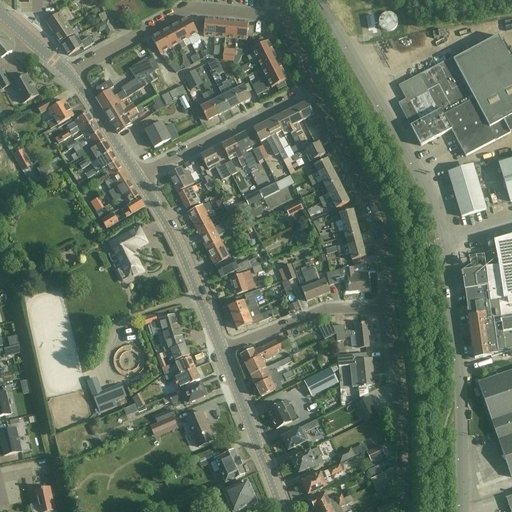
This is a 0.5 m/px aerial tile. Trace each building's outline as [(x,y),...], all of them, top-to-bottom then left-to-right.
[(99,16),(102,23),(108,20),(104,13),(99,16)] [(397,26),(398,22),(397,19),(395,16),(392,14),(388,13),(385,14),(382,16),(379,19),(379,22),(379,26),(382,29),(385,31),(388,32),(392,31),(395,29),(397,26)] [(46,22),(54,34),(67,26),(59,14),(46,22)] [(368,29),(375,28),(375,23),(373,16),(366,17),(368,29)] [(189,18),(179,24),(188,40),(198,34),(189,18)] [(199,22),(198,33),(204,34),(204,37),(215,39),(217,20),(206,19),(205,22),(199,22)] [(227,21),(217,20),(215,39),(225,40),(227,21)] [(115,34),(108,21),(96,28),(99,33),(105,30),(109,37),(115,34)] [(227,21),(225,40),(236,41),(237,22),(227,21)] [(248,24),(237,22),(236,41),(247,42),(247,38),(253,38),(254,27),(248,27),(248,24)] [(183,42),(188,40),(179,24),(170,29),(179,45),(182,50),(186,48),(183,42)] [(69,28),(67,26),(54,34),(61,44),(69,38),(70,39),(75,36),(76,37),(78,36),(74,30),(71,32),(69,28)] [(170,50),(179,45),(170,29),(161,34),(170,50)] [(152,39),(160,55),(170,50),(161,34),(152,39)] [(199,52),(204,49),(196,35),(191,39),(199,52)] [(62,46),(68,56),(82,47),(84,50),(93,45),(89,38),(86,40),(86,41),(80,44),(76,37),(62,46)] [(452,59),(399,87),(406,100),(398,105),(421,147),(451,131),(465,157),(511,131),(511,62),(498,37),(453,61),(452,59)] [(257,60),(273,52),(268,42),(266,44),(263,38),(253,43),(256,49),(252,50),(254,54),(247,58),(250,64),(257,60)] [(400,50),(411,46),(409,41),(398,45),(400,50)] [(4,45),(0,48),(0,59),(12,53),(4,45)] [(364,53),(367,63),(380,59),(377,48),(364,53)] [(273,52),(257,60),(262,70),(278,61),(273,52)] [(197,56),(191,59),(194,65),(200,61),(197,56)] [(96,99),(112,123),(136,110),(133,105),(126,109),(122,102),(151,84),(158,80),(152,70),(158,66),(153,58),(147,61),(146,59),(129,70),(136,81),(121,89),(123,92),(114,98),(109,90),(100,96),(96,99)] [(216,60),(209,63),(213,72),(215,71),(221,68),(217,60),(216,60)] [(278,61),(262,70),(267,79),(283,71),(278,61)] [(248,65),(241,68),(243,73),(244,74),(250,70),(248,65)] [(178,66),(172,70),(176,74),(181,71),(178,66)] [(183,77),(191,91),(202,85),(195,71),(183,77)] [(283,71),(267,79),(272,89),(276,86),(278,91),(286,87),(284,82),(288,81),(283,71)] [(3,72),(0,73),(0,85),(3,90),(11,85),(3,72)] [(27,76),(13,84),(24,104),(39,96),(27,76)] [(228,82),(228,83),(240,105),(251,99),(244,86),(238,89),(233,79),(229,81),(228,82)] [(96,89),(100,96),(109,90),(115,87),(111,81),(96,89)] [(229,110),(240,105),(228,83),(223,85),(228,94),(222,97),(229,110)] [(259,83),(252,86),(257,96),(263,93),(259,83)] [(182,87),(169,94),(174,102),(179,100),(184,97),(187,96),(182,87)] [(211,90),(206,92),(218,116),(229,110),(222,97),(216,100),(211,90)] [(207,121),(218,116),(206,92),(202,95),(207,105),(201,108),(207,121)] [(162,97),(166,106),(173,103),(168,94),(162,97)] [(184,97),(179,100),(185,111),(190,108),(184,97)] [(153,102),(158,111),(164,108),(159,98),(153,102)] [(47,125),(50,130),(74,117),(65,101),(55,107),(51,100),(37,108),(41,115),(49,111),(55,120),(47,125)] [(307,103),(297,108),(303,121),(309,118),(315,129),(320,127),(307,103)] [(297,124),(303,121),(297,108),(286,114),(298,138),(303,135),(297,124)] [(31,110),(19,115),(22,121),(33,116),(31,110)] [(139,115),(136,110),(112,123),(119,134),(131,126),(128,121),(139,115)] [(61,136),(55,140),(58,145),(64,141),(79,132),(81,131),(94,123),(88,113),(75,122),(79,128),(71,133),(72,134),(70,135),(68,132),(61,136)] [(196,114),(174,124),(179,136),(201,125),(196,114)] [(294,140),(298,138),(286,114),(275,119),(282,132),(288,129),(294,140)] [(265,124),(280,155),(284,162),(288,159),(276,135),(282,132),(275,119),(265,124)] [(84,136),(66,147),(69,151),(78,145),(79,146),(100,133),(98,130),(94,123),(81,131),(82,133),(84,136)] [(161,123),(146,132),(155,149),(171,140),(172,143),(179,139),(173,129),(171,126),(165,129),(161,123)] [(275,157),(280,155),(265,124),(254,130),(260,143),(267,140),(275,157)] [(82,151),(72,157),(74,160),(79,158),(79,159),(91,152),(106,142),(100,133),(79,146),(82,151)] [(247,156),(246,153),(252,149),(245,134),(233,140),(243,159),(247,167),(248,169),(256,165),(251,154),(247,156)] [(243,169),(247,167),(243,159),(233,140),(222,146),(230,161),(237,158),(243,169)] [(96,156),(80,167),(82,170),(88,167),(97,161),(112,152),(106,142),(91,152),(92,154),(94,153),(96,156)] [(301,144),(291,149),(293,154),(304,149),(301,144)] [(307,156),(311,163),(325,155),(320,144),(315,146),(292,158),(295,163),(300,160),(300,159),(307,156)] [(258,148),(264,160),(268,158),(262,146),(258,148)] [(252,151),(258,163),(264,160),(258,148),(252,151)] [(22,151),(15,155),(24,171),(31,167),(22,151)] [(222,182),(232,176),(226,165),(221,168),(212,151),(201,157),(209,172),(215,169),(222,182)] [(102,165),(85,176),(88,180),(103,171),(104,170),(118,162),(112,152),(97,161),(98,163),(100,162),(102,165)] [(288,159),(284,162),(286,167),(291,165),(295,163),(292,158),(289,160),(288,159)] [(204,170),(199,161),(198,159),(192,162),(190,163),(184,165),(186,170),(196,165),(201,174),(205,172),(204,170)] [(510,202),(511,201),(511,160),(505,163),(504,159),(498,161),(499,164),(510,202)] [(308,178),(310,182),(333,171),(328,160),(314,167),(318,173),(308,178)] [(97,181),(90,186),(92,190),(92,191),(102,185),(101,185),(105,183),(123,171),(118,162),(104,170),(105,172),(108,176),(99,181),(99,182),(98,183),(97,181)] [(231,163),(226,165),(232,176),(237,174),(231,163)] [(461,218),(486,210),(472,164),(447,171),(461,218)] [(44,165),(37,169),(41,176),(48,172),(44,165)] [(182,168),(168,175),(178,193),(195,184),(189,171),(185,173),(182,168)] [(109,189),(101,193),(103,196),(109,193),(114,190),(116,189),(129,181),(123,171),(105,183),(109,189)] [(322,182),(325,188),(338,181),(333,171),(310,182),(312,186),(322,182)] [(201,180),(204,187),(211,183),(207,177),(201,180)] [(290,177),(276,184),(280,192),(294,185),(290,177)] [(114,190),(109,193),(114,202),(135,190),(130,183),(129,181),(116,189),(114,190)] [(319,200),(321,203),(344,192),(338,181),(325,188),(328,195),(319,200)] [(211,183),(204,187),(207,191),(213,188),(211,183)] [(276,184),(260,192),(264,200),(280,192),(276,184)] [(495,187),(486,188),(489,213),(498,212),(495,187)] [(178,195),(186,210),(199,203),(191,188),(178,195)] [(135,190),(114,202),(117,206),(124,202),(125,204),(126,206),(140,198),(138,195),(135,190)] [(259,192),(245,199),(249,207),(263,200),(259,192)] [(344,192),(321,203),(323,208),(333,203),(336,210),(349,203),(344,192)] [(91,195),(87,197),(89,201),(91,204),(95,201),(93,198),(91,195)] [(129,210),(123,214),(126,219),(132,215),(145,207),(140,198),(126,206),(129,210)] [(223,204),(226,210),(235,206),(231,200),(223,204)] [(235,206),(226,210),(229,217),(248,208),(244,201),(235,206)] [(299,202),(285,209),(289,218),(303,211),(299,202)] [(207,215),(213,212),(208,203),(192,212),(188,214),(192,222),(204,216),(204,217),(207,215)] [(101,210),(96,213),(100,219),(104,216),(101,210)] [(331,225),(332,230),(356,223),(353,211),(339,215),(341,222),(331,225)] [(215,216),(213,212),(207,215),(204,217),(204,216),(192,222),(197,231),(211,224),(209,219),(215,216)] [(113,214),(101,221),(107,230),(119,223),(113,214)] [(356,223),(332,230),(333,234),(344,231),(346,238),(360,234),(356,223)] [(211,224),(197,231),(201,239),(215,232),(216,232),(221,230),(223,229),(221,224),(213,228),(211,224)] [(139,229),(110,244),(122,267),(116,270),(123,283),(129,280),(143,272),(135,257),(138,248),(146,244),(139,229)] [(215,232),(201,239),(206,249),(221,242),(218,237),(225,233),(223,229),(221,230),(216,232),(215,232)] [(337,248),(338,252),(363,246),(360,234),(346,238),(347,245),(337,248)] [(465,291),(469,316),(468,316),(474,359),(491,357),(491,358),(511,351),(511,237),(494,242),(498,261),(498,267),(462,272),(465,291)] [(215,266),(229,258),(221,242),(206,249),(215,266)] [(340,257),(350,254),(352,261),(366,258),(363,246),(338,252),(340,257)] [(216,268),(221,279),(235,271),(237,274),(253,268),(261,265),(257,258),(248,263),(248,262),(237,268),(233,260),(216,268)] [(261,265),(253,268),(255,274),(263,272),(261,265)] [(290,265),(283,268),(288,279),(289,281),(289,282),(296,279),(290,265)] [(349,282),(350,292),(364,291),(364,293),(370,292),(368,275),(354,276),(353,269),(345,270),(346,277),(347,277),(347,282),(349,282)] [(308,272),(318,298),(330,294),(325,281),(319,284),(313,270),(308,272)] [(326,275),(329,286),(344,283),(341,271),(331,274),(326,275)] [(231,278),(237,295),(254,290),(248,272),(231,278)] [(306,303),(318,298),(308,272),(302,274),(308,288),(301,290),(306,303)] [(289,281),(282,283),(285,290),(291,288),(289,282),(289,281)] [(246,301),(229,308),(233,319),(249,313),(258,309),(255,300),(262,297),(262,295),(260,290),(244,296),(246,301)] [(288,305),(291,312),(299,309),(296,302),(288,305)] [(258,309),(249,313),(233,319),(237,330),(253,324),(253,326),(274,318),(271,312),(261,316),(258,309)] [(144,319),(145,325),(157,322),(155,316),(144,319)] [(163,334),(180,328),(176,316),(175,316),(170,318),(159,321),(160,323),(155,325),(158,335),(163,334)] [(345,339),(357,338),(358,350),(366,349),(369,349),(367,333),(370,333),(369,325),(356,326),(356,333),(351,333),(351,332),(345,332),(344,327),(333,328),(337,336),(337,342),(345,342),(345,339)] [(163,334),(166,344),(162,345),(165,353),(185,345),(183,339),(180,328),(163,334)] [(241,356),(250,376),(266,369),(262,362),(266,360),(266,361),(274,357),(273,355),(291,346),(286,337),(261,349),(260,348),(254,351),(253,349),(241,356)] [(333,337),(325,340),(329,348),(336,344),(333,337)] [(162,355),(158,356),(163,369),(167,367),(164,359),(168,358),(170,364),(171,364),(189,356),(187,350),(185,345),(165,353),(162,355)] [(19,347),(4,350),(6,358),(21,354),(19,347)] [(367,355),(352,356),(352,363),(351,363),(351,366),(356,366),(359,389),(368,388),(372,388),(370,374),(373,373),(371,361),(367,361),(367,355)] [(352,363),(352,356),(338,358),(339,368),(351,366),(351,363),(352,363)] [(166,381),(160,383),(161,385),(174,379),(195,369),(191,358),(177,365),(179,371),(165,378),(166,381)] [(269,367),(266,369),(250,376),(255,387),(268,380),(270,383),(279,378),(276,371),(292,363),(290,358),(270,368),(269,367)] [(331,368),(304,382),(312,396),(312,397),(339,383),(333,372),(331,369),(331,368)] [(195,369),(174,379),(180,391),(201,381),(195,369)] [(290,372),(283,376),(284,378),(286,381),(295,376),(292,371),(290,372)] [(511,371),(478,383),(511,478),(511,477),(511,371)] [(270,383),(268,380),(255,387),(261,398),(275,391),(272,386),(275,384),(275,386),(283,382),(281,377),(279,378),(270,383)] [(87,382),(94,399),(99,414),(117,407),(115,404),(121,402),(120,399),(126,397),(122,388),(103,396),(96,378),(87,382)] [(180,393),(176,395),(178,398),(181,396),(185,406),(189,404),(189,405),(206,397),(206,395),(206,393),(205,390),(203,389),(201,384),(180,393)] [(368,388),(359,389),(360,399),(369,395),(368,388)] [(0,417),(11,415),(6,393),(0,394),(0,417)] [(171,404),(179,401),(178,398),(176,395),(176,394),(168,398),(171,404)] [(371,399),(357,405),(366,424),(379,418),(371,399)] [(287,401),(267,411),(277,430),(291,422),(285,408),(289,406),(287,401)] [(135,405),(124,410),(127,417),(138,412),(135,405)] [(155,418),(157,424),(172,418),(170,411),(155,418)] [(186,421),(198,449),(215,442),(209,428),(202,414),(186,421)] [(157,424),(150,427),(154,435),(176,426),(172,418),(157,424)] [(302,428),(282,438),(284,444),(284,446),(285,449),(287,450),(288,451),(305,443),(302,436),(305,434),(304,433),(306,432),(307,433),(318,427),(315,421),(302,428)] [(16,429),(0,433),(0,439),(4,457),(22,453),(16,429)] [(321,445),(331,440),(331,439),(334,438),(331,432),(328,433),(327,433),(317,437),(321,445)] [(216,461),(228,487),(230,486),(228,483),(244,475),(233,452),(232,453),(229,446),(197,460),(201,468),(216,461)] [(380,447),(367,453),(371,462),(385,456),(380,447)] [(297,468),(300,474),(322,463),(320,457),(321,456),(318,449),(292,461),(295,469),(297,468)] [(351,449),(336,456),(340,464),(355,457),(351,449)] [(195,464),(188,468),(191,474),(197,470),(195,464)] [(339,466),(303,483),(305,488),(304,490),(305,493),(307,494),(308,495),(326,487),(323,481),(327,479),(326,478),(331,476),(331,477),(342,472),(339,466)] [(370,480),(373,486),(387,479),(384,474),(370,480)] [(392,477),(387,479),(378,483),(382,490),(390,486),(391,488),(396,486),(392,477)] [(230,486),(228,487),(223,489),(225,493),(224,494),(232,511),(239,511),(257,504),(247,483),(234,489),(233,487),(231,488),(230,486)] [(55,511),(50,488),(35,492),(39,509),(32,510),(32,511),(55,511)] [(311,500),(315,511),(316,511),(343,500),(341,496),(334,499),(334,498),(328,501),(325,494),(311,500)] [(343,500),(316,511),(340,511),(339,509),(353,503),(350,497),(343,500)]
